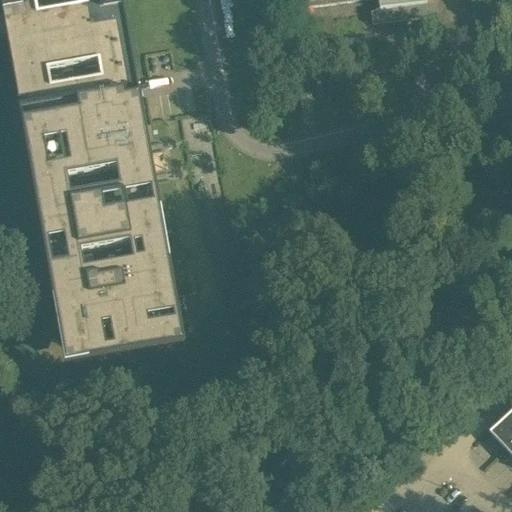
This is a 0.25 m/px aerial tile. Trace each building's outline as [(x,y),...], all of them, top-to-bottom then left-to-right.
[(0,0),(0,1),(37,210),(55,315),(65,377),(184,356),(172,298),(171,295),(167,271),(151,181),(145,150),(132,79),(118,0),(0,0)] [(511,0),(290,0),(291,3),(294,2),(294,3),(295,3),(296,11),(378,0),(379,11),(371,14),(372,26),(438,18),(436,6),(427,5),(426,0),(511,0)] [(323,88),(314,89),(315,98),(324,97),(323,88)] [(301,107),(313,106),(312,94),(300,95),(301,107)] [(511,415),(492,435),(490,433),(489,434),(511,458),(511,415)]
